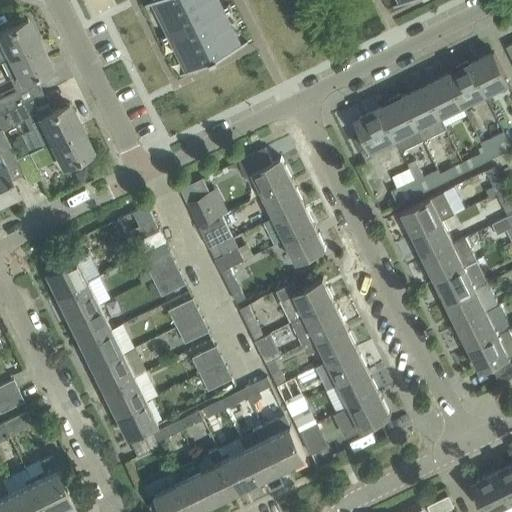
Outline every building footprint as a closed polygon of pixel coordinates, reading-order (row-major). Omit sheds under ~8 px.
[(153,0),(169,33),(162,36),(164,39),(198,22),(186,0),(153,0)] [(220,0),(186,0),(198,22),(232,6),(230,3),(224,6),(220,0)] [(219,58),(218,57),(243,45),(227,12),(233,9),(232,6),(198,22),(216,60),(219,58)] [(0,34),(11,56),(40,42),(28,18),(0,31),(0,34)] [(188,72),(212,60),(213,61),(216,60),(198,22),(164,39),(165,42),(172,39),(188,72)] [(40,42),(11,56),(17,68),(5,74),(13,90),(5,94),(0,96),(0,113),(32,97),(32,98),(44,93),(35,74),(52,66),(40,42)] [(485,91),(509,80),(494,51),(471,62),(485,91)] [(485,91),(471,62),(470,63),(469,60),(458,65),(459,68),(449,73),(463,102),(485,91)] [(470,115),(463,102),(449,73),(426,84),(447,127),(470,115)] [(424,138),(447,127),(426,84),(403,95),(424,138)] [(403,95),(402,96),(401,93),(390,99),(391,101),(381,106),(395,135),(402,149),(424,138),(403,95)] [(29,116),(31,121),(44,145),(52,141),(81,126),(69,102),(52,111),(49,103),(38,109),(32,98),(32,97),(0,113),(0,123),(2,127),(3,129),(14,124),(29,116)] [(365,150),(395,135),(381,106),(357,118),(364,133),(358,136),(356,132),(355,133),(368,160),(370,160),(365,150)] [(52,141),(60,156),(62,160),(64,165),(93,150),(81,126),(52,141)] [(17,158),(3,129),(2,127),(0,127),(0,201),(19,192),(12,179),(24,173),(17,158)] [(490,158),(511,146),(511,145),(504,130),(482,141),(486,149),(490,158)] [(38,166),(60,156),(52,141),(44,145),(17,158),(24,173),(28,183),(42,176),(38,166)] [(294,178),(289,168),(282,155),(274,159),(267,145),(240,159),(251,183),(258,180),(265,192),(294,178)] [(467,169),(490,158),(486,149),(463,160),(467,169)] [(445,180),(467,169),(463,160),(441,171),(445,180)] [(498,192),(506,187),(495,165),(487,169),(498,192)] [(445,180),(441,171),(439,167),(425,174),(423,170),(420,172),(418,167),(412,170),(415,177),(422,191),(445,180)] [(400,202),(422,191),(415,177),(393,188),(400,202)] [(305,201),(301,194),(294,178),(265,192),(276,215),(305,201)] [(509,214),(511,212),(511,199),(506,187),(498,192),(509,214)] [(443,219),(443,218),(456,211),(445,189),(432,196),(432,195),(403,210),(414,233),(443,219)] [(200,224),(214,217),(209,206),(216,202),(211,190),(189,201),(200,224)] [(316,223),(314,220),(305,201),(276,215),(287,238),(316,223)] [(511,220),(509,214),(493,222),(498,233),(511,226),(511,220)] [(214,217),(200,224),(211,247),(220,243),(236,235),(231,224),(223,228),(217,215),(214,217)] [(137,240),(161,229),(155,217),(131,229),(137,240)] [(426,255),(454,241),(443,219),(414,233),(426,255)] [(298,261),(309,255),(327,246),(316,223),(287,238),(298,261)] [(437,278),(466,264),(454,241),(426,255),(437,278)] [(238,246),(225,253),(220,243),(211,247),(222,268),(230,264),(244,257),(238,246)] [(90,280),(89,278),(101,272),(90,249),(49,270),(61,294),(90,280)] [(152,272),(176,260),(171,249),(147,261),(152,272)] [(448,300),(477,286),(488,280),(477,258),(466,264),(437,278),(448,300)] [(158,283),(182,271),(176,260),(152,272),(158,283)] [(222,268),(228,281),(236,277),(230,264),(222,268)] [(163,294),(187,282),(182,271),(158,283),(163,294)] [(293,321),(336,300),(324,276),(281,298),(293,321)] [(73,318),(102,303),(90,280),(61,294),(73,318)] [(239,283),(231,287),(238,300),(246,296),(239,283)] [(459,323),(488,309),(477,286),(448,300),(459,323)] [(175,319),(200,307),(194,297),(170,309),(175,319)] [(318,336),(347,322),(336,300),(293,321),(304,343),(317,336),(318,336)] [(84,341),(113,327),(102,303),(73,318),(84,341)] [(256,338),(264,334),(249,303),(241,307),(256,338)] [(181,330),(205,318),(200,307),(175,319),(181,330)] [(470,345),(499,331),(488,309),(459,323),(470,345)] [(186,341),(210,329),(205,318),(181,330),(186,341)] [(329,359),(358,345),(347,322),(318,336),(329,359)] [(96,365),(125,351),(113,327),(84,341),(96,365)] [(511,334),(509,328),(508,327),(499,331),(470,345),(470,346),(468,347),(473,358),(476,357),(481,369),(494,362),(501,378),(500,379),(501,380),(511,374),(511,334)] [(267,361),(276,357),(283,353),(271,331),(264,334),(256,338),(262,351),(267,361)] [(199,367),(223,355),(218,344),(194,356),(199,367)] [(340,381),(369,367),(358,345),(329,359),(340,381)] [(107,389),(136,374),(125,351),(96,365),(107,389)] [(204,378),(228,366),(223,355),(199,367),(204,378)] [(287,380),(280,366),(276,357),(267,361),(278,384),(287,380)] [(210,388),(234,377),(228,366),(204,378),(210,388)] [(351,404),(380,390),(369,367),(340,381),(351,404)] [(119,412),(148,398),(136,374),(107,389),(119,412)] [(245,386),(249,395),(252,401),(263,396),(260,390),(273,384),(268,375),(245,386)] [(0,398),(19,389),(14,378),(0,384),(0,398)] [(298,402),(294,394),(287,380),(278,384),(290,406),(298,402)] [(227,406),(249,395),(245,386),(223,397),(227,406)] [(0,411),(0,412),(25,400),(19,389),(0,398),(0,411)] [(351,404),(353,409),(362,427),(391,413),(380,390),(351,404)] [(209,415),(227,406),(223,397),(204,406),(209,415)] [(131,436),(149,428),(160,422),(148,398),(119,412),(131,436)] [(309,425),(302,411),(298,402),(290,406),(301,429),(309,425)] [(178,419),(182,428),(204,416),(200,408),(178,419)] [(9,434),(16,431),(34,423),(27,410),(3,422),(9,434)] [(292,424),(286,413),(264,424),(284,466),(307,455),(298,437),(292,424)] [(170,434),(182,428),(178,419),(155,430),(161,443),(162,443),(160,441),(171,436),(170,434)] [(0,439),(9,434),(3,422),(0,422),(0,439)] [(262,477),(284,466),(264,424),(241,435),(247,446),(246,446),(262,477)] [(301,429),(308,443),(316,439),(309,425),(301,429)] [(139,454),(161,443),(155,430),(132,441),(139,454)] [(239,488),(224,457),(218,445),(208,451),(214,462),(202,468),(217,499),(239,488)] [(239,488),(262,477),(246,446),(224,457),(239,488)] [(32,480),(47,510),(71,498),(56,469),(59,468),(52,454),(40,460),(25,468),(32,480)] [(202,468),(201,468),(196,458),(174,469),(176,474),(177,473),(195,510),(217,499),(202,468)] [(511,499),(511,463),(497,470),(511,499)] [(489,511),(511,499),(497,470),(474,482),(489,511)] [(167,511),(189,511),(195,510),(177,473),(176,474),(167,478),(170,484),(157,490),(167,511)] [(18,511),(8,491),(1,477),(0,477),(0,511),(18,511)] [(18,511),(43,511),(47,510),(32,480),(8,491),(18,511)] [(432,511),(441,511),(455,505),(449,494),(428,504),(432,511)]
